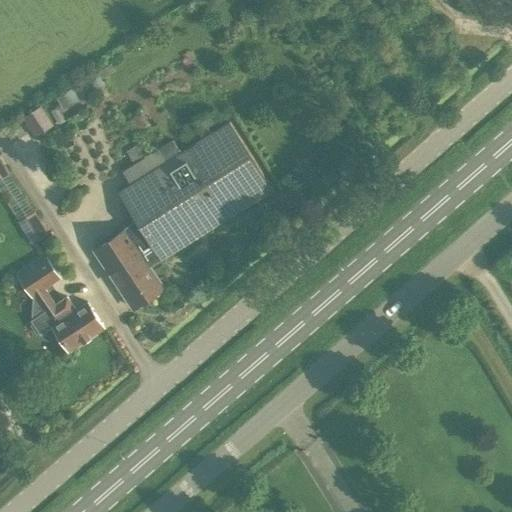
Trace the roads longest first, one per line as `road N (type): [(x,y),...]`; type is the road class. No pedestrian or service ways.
road 1 (unclassified): [(12,511),(511,78)]
road 2 (secondary): [(511,139),(80,511)]
road 3 (unclassified): [(167,511),(511,203)]
road 4 (track): [(158,386),(0,137)]
